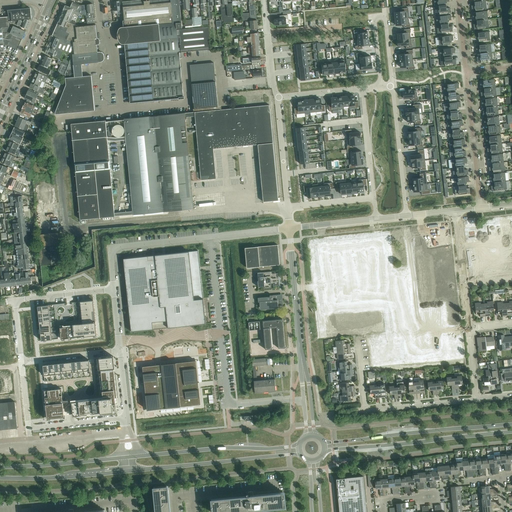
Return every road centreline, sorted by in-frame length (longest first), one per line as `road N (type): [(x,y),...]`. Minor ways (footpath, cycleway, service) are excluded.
road 1 (unclassified): [(303,399),(228,400),(210,237)]
road 2 (secondary): [(511,424),(323,441)]
road 3 (secondary): [(324,451),(511,431)]
road 4 (residential): [(358,338),(365,411),(475,399)]
road 5 (secondary): [(129,470),(300,454)]
road 6 (residential): [(126,418),(27,427),(21,361)]
road 7 (secondary): [(299,444),(135,456)]
road 8 (residential): [(21,361),(14,300),(114,291)]
road 9 (residential): [(391,85),(384,15),(373,17),(381,86)]
road 10 (unclassified): [(210,237),(111,247),(114,291)]
road 11 (residential): [(480,207),(466,73)]
road 12 (residential): [(134,511),(132,500),(11,510)]
road 13 (residential): [(405,215),(391,85)]
road 14 (secondary): [(0,478),(129,470)]
road 15 (unclassified): [(0,442),(126,430)]
road 16 (secondary): [(122,457),(0,467)]
road 17 (unclassified): [(290,247),(303,367)]
